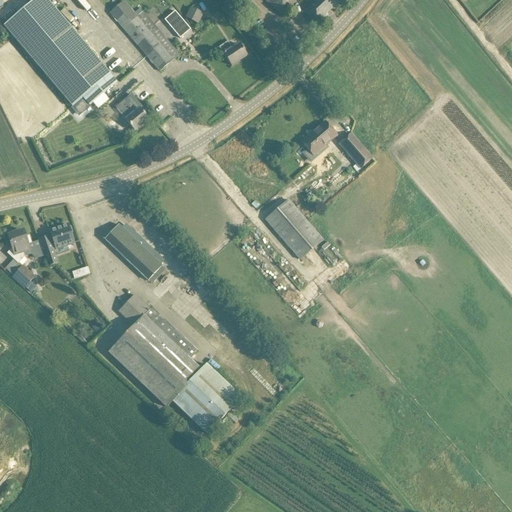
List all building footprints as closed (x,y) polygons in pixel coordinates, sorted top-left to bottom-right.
[(110,75),(111,75),(46,0),(34,0),(3,26),(72,107),(83,99),(89,106),(117,83),(110,75)] [(264,0),(280,14),(290,3),(290,0),(264,0)] [(303,11),(310,18),(317,25),(328,14),(326,13),(340,0),(314,0),(314,1),(303,11)] [(109,14),(159,72),(180,54),(140,8),(134,13),(124,1),(109,14)] [(191,7),(185,18),(193,21),(198,11),(191,7)] [(175,11),(164,20),(180,38),(190,30),(175,11)] [(224,54),(224,55),(232,66),(246,56),(239,45),(232,49),(228,42),(220,48),(224,54)] [(126,121),(128,123),(135,131),(148,120),(129,97),(115,108),(126,121)] [(301,142),(313,156),(337,136),(325,122),(317,129),(318,130),(315,132),(315,131),(301,142)] [(338,144),(360,170),(373,159),(351,133),(338,144)] [(318,196),(313,200),(318,205),(322,201),(318,196)] [(266,220),(300,260),(323,241),(288,201),(266,220)] [(49,237),(39,240),(39,241),(42,247),(45,257),(49,267),(58,264),(55,257),(53,251),(67,246),(74,243),(71,234),(72,234),(72,233),(70,227),(69,227),(68,227),(68,225),(50,231),(52,237),(49,238),(49,237)] [(105,240),(148,281),(162,266),(119,225),(105,240)] [(12,248),(7,254),(14,260),(18,264),(25,257),(31,255),(35,260),(45,257),(42,247),(39,241),(32,243),(29,236),(25,237),(23,231),(8,236),(11,246),(12,248)] [(12,277),(24,289),(35,277),(23,266),(12,277)] [(74,278),(90,272),(88,267),(72,273),(74,278)] [(119,312),(135,326),(109,353),(167,408),(172,403),(207,436),(243,399),(206,364),(201,370),(190,360),(198,352),(152,308),(150,310),(135,296),(119,312)] [(258,381),(277,400),(282,395),(262,376),(258,381)]
